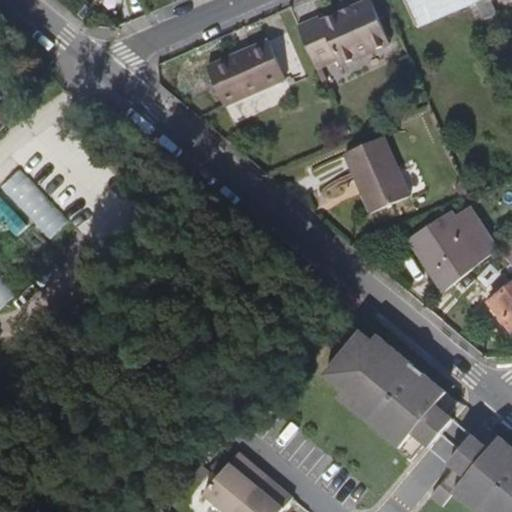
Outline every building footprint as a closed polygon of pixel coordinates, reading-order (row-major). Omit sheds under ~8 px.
[(489,20),(480,0),(404,0),(417,30),(478,3),(486,22),(489,20)] [(480,0),(489,20),(498,16),(490,0),(480,0)] [(318,21),(297,29),(316,73),(337,64),(339,68),(390,46),(370,3),(320,25),(318,21)] [(289,31),(272,39),(289,79),(306,71),(289,31)] [(286,85),(270,45),(208,71),(224,111),(286,85)] [(407,195),(379,137),(341,155),(368,213),(407,195)] [(65,222),(18,171),(0,188),(0,189),(47,241),(65,222)] [(464,191),(459,179),(452,182),(457,195),(464,191)] [(24,227),(0,201),(0,224),(13,238),(24,227)] [(434,272),(447,290),(464,275),(457,264),(473,253),(471,251),(446,214),(408,239),(432,273),(434,272)] [(475,248),(471,251),(473,253),(457,264),(464,275),(501,243),(504,240),(498,232),(482,245),(483,247),(477,251),(475,248)] [(511,328),(511,237),(510,235),(504,240),(501,243),(511,258),(511,286),(490,302),(511,328)] [(0,308),(13,295),(0,281),(0,308)] [(447,393),(377,336),(371,343),(361,333),(325,376),(345,392),(340,398),(400,447),(400,451),(410,459),(425,440),(432,446),(453,421),(446,415),(436,406),(447,393)] [(488,451),(477,441),(471,436),(450,461),(456,466),(441,485),(452,494),(457,494),(479,511),(511,511),(511,446),(500,437),(488,451)] [(239,511),(270,474),(244,452),(209,496),(228,511),(239,511)] [(270,474),(239,511),(285,511),(298,497),(270,474)] [(177,490),(168,498),(176,507),(185,499),(177,490)] [(180,511),(166,497),(165,498),(172,511),(180,511)]
